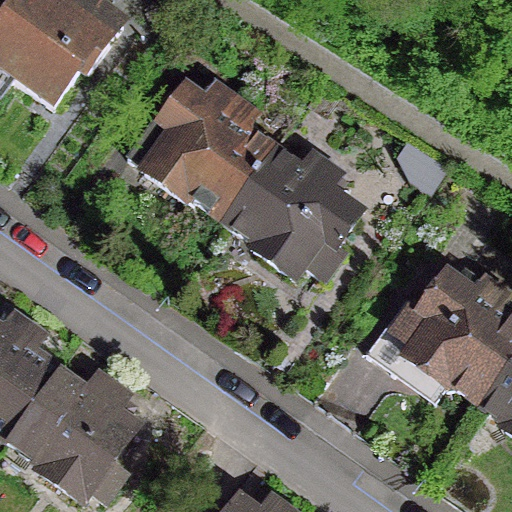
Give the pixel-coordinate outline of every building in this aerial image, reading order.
[(62,0),(55,10),(40,0),(14,0),(0,20),(0,98),(9,86),(49,114),(77,76),(83,80),(118,31),(92,13),(74,0),(62,0)] [(130,151),(150,165),(140,178),(181,207),(184,204),(218,228),(268,156),(239,136),(250,120),(224,101),(213,117),(182,95),(158,129),(150,123),(130,151)] [(309,162),(298,177),(268,156),(218,228),(252,252),(248,256),(290,286),(300,272),(320,286),(340,258),(331,252),(355,218),(323,195),(334,180),(309,162)] [(445,390),(474,410),(511,354),(511,330),(493,317),(504,303),(480,285),(469,300),(443,280),(417,315),(402,304),(361,360),(390,381),(402,364),(442,394),(445,390)] [(0,446),(4,449),(55,378),(26,358),(37,342),(10,324),(0,338),(0,446)] [(511,354),(474,410),(503,431),(500,434),(511,442),(511,354)] [(94,383),(83,399),(55,378),(4,449),(38,474),(35,478),(77,508),(85,497),(101,509),(121,481),(105,470),(131,432),(110,417),(121,402),(94,383)]
